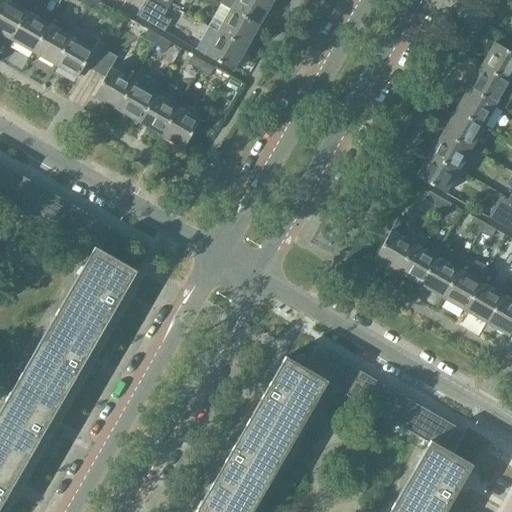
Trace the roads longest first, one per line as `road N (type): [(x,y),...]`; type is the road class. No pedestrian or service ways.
road 1 (tertiary): [(254,278),(417,0)]
road 2 (tertiary): [(370,0),(219,257)]
road 3 (residential): [(511,425),(254,278)]
road 4 (tertiary): [(219,257),(73,511)]
road 5 (tertiary): [(119,511),(254,278)]
road 6 (unclassified): [(219,257),(0,131)]
